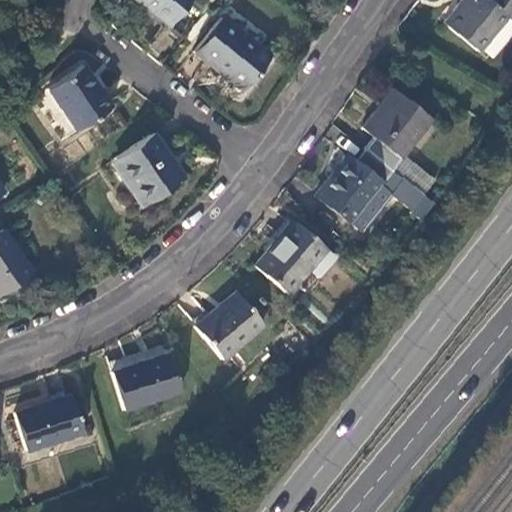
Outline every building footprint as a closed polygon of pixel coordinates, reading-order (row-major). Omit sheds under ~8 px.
[(132,0),(166,26),(187,0),(132,0)] [(511,8),(511,0),(462,0),(444,24),(475,49),(504,13),(507,16),(511,8)] [(191,52),(238,90),(267,55),(219,17),(191,52)] [(46,89),(74,129),(109,107),(80,65),(46,89)] [(371,138),(363,149),(391,171),(402,155),(430,120),(391,89),(360,130),(371,138)] [(128,189),(139,206),(181,179),(150,133),(113,158),(131,186),(128,189)] [(391,171),(363,149),(353,161),(346,155),(313,197),(360,233),(390,195),(410,211),(409,212),(418,219),(431,202),(422,195),(391,171)] [(402,155),(391,171),(422,195),(434,180),(402,155)] [(251,266),(285,294),(322,249),(290,221),(251,266)] [(0,291),(28,272),(0,231),(0,291)] [(192,328),(219,360),(258,327),(231,295),(192,328)] [(106,374),(118,410),(174,394),(162,356),(106,374)] [(10,414),(23,451),(79,432),(67,396),(10,414)]
